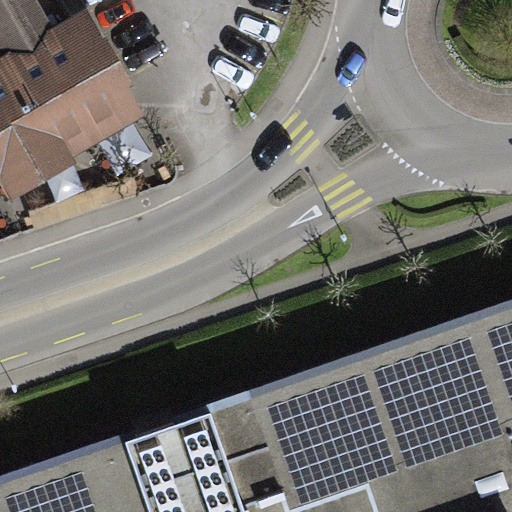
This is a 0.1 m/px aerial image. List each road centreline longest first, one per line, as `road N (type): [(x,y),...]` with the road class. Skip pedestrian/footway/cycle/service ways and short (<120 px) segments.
road 1 (primary): [(402,107),(198,246),(0,318)]
road 2 (primary): [(402,107),(436,137),(477,154),(511,156)]
